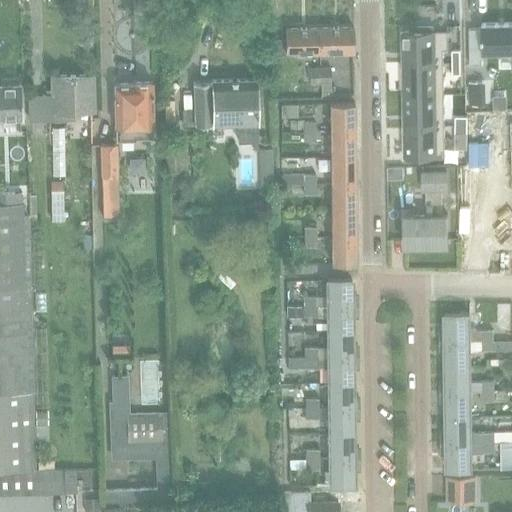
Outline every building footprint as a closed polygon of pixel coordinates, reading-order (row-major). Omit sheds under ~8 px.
[(482,27),(469,28),(470,64),(483,64),(483,51),(498,50),(498,53),(511,52),(511,22),(482,23),(482,27)] [(418,29),(402,29),(403,62),(443,61),(443,48),(448,48),(448,29),(433,29),(433,25),(418,25),(418,29)] [(353,26),(319,27),(319,52),(343,52),(343,48),(354,47),(353,26)] [(319,52),(319,27),(284,27),(285,49),(297,48),(297,53),(319,52)] [(460,49),(452,49),(452,61),(460,61),(460,49)] [(443,61),(403,62),(403,93),(444,92),(443,61)] [(460,61),(452,61),(452,73),(460,73),(460,61)] [(320,82),(320,67),(309,67),(309,82),(320,82)] [(329,67),(320,67),(320,82),(321,82),(330,82),(329,67)] [(52,94),(29,95),(29,118),(74,117),(74,109),(94,109),(93,74),(52,75),(52,94)] [(257,140),(255,78),(211,79),(211,81),(192,82),(192,102),(180,103),(181,123),(193,122),(237,121),(238,140),(252,140),(257,140)] [(472,81),(473,103),(495,102),(494,80),(472,81)] [(152,135),(151,124),(153,124),(152,81),(133,82),(133,83),(115,83),(115,124),(116,124),(116,139),(126,138),(136,138),(136,136),(152,135)] [(330,82),(321,82),(321,93),(330,93),(330,82)] [(20,84),(0,84),(0,118),(21,118),(20,84)] [(444,92),(403,93),(403,124),(444,124),(444,92)] [(355,129),(355,102),(330,102),(331,129),(355,129)] [(296,103),(281,103),(281,116),(296,115),(296,103)] [(467,115),(455,115),(455,123),(467,123),(467,115)] [(300,117),(290,117),(290,126),(300,126),(300,117)] [(303,118),(303,130),(315,129),(315,118),(303,118)] [(467,123),(455,123),(455,131),(467,131),(467,123)] [(444,124),(403,124),(404,156),(445,156),(444,124)] [(315,141),(315,129),(303,130),(303,141),(315,141)] [(355,155),(355,129),(331,129),(331,155),(355,155)] [(166,172),(187,172),(187,142),(165,143),(166,172)] [(100,144),(101,177),(116,177),(116,144),(100,144)] [(355,181),(355,155),(331,155),(331,182),(355,181)] [(304,171),(284,171),(284,182),(304,182),(304,171)] [(304,171),(304,182),(316,182),(315,171),(304,171)] [(427,213),(405,213),(406,243),(448,242),(448,213),(442,213),(442,187),(447,187),(447,171),(423,171),(423,188),(431,187),(431,198),(427,198),(427,213)] [(117,217),(116,177),(101,177),(102,217),(117,217)] [(63,179),(50,180),(50,219),(63,219),(63,179)] [(356,208),(355,181),(331,182),(331,208),(356,208)] [(316,193),(316,182),(304,182),(304,193),(316,193)] [(0,469),(34,469),(32,390),(27,192),(21,192),(0,192),(0,469)] [(356,234),(356,208),(331,208),(332,234),(356,234)] [(304,224),(304,234),(316,234),(316,224),(304,224)] [(316,246),(316,234),(304,234),(304,246),(316,246)] [(356,261),(356,234),(332,234),(332,261),(356,261)] [(351,294),(351,278),(326,279),(327,305),(356,304),(356,294),(351,294)] [(304,296),(304,305),(316,305),(316,296),(304,296)] [(356,315),(356,304),(327,305),(327,330),(351,330),(351,315),(356,315)] [(304,305),(288,305),(288,316),(304,315),(304,305)] [(317,316),(316,305),(304,305),(304,315),(304,317),(317,316)] [(496,328),(506,328),(506,307),(496,307),(496,328)] [(470,329),(470,312),(446,312),(446,326),(441,326),(441,339),(470,338),(479,338),(479,329),(470,329)] [(479,329),(479,338),(492,338),(492,329),(479,329)] [(352,345),(351,330),(327,330),(327,356),(356,355),(356,345),(352,345)] [(470,364),(470,338),(441,339),(441,351),(446,351),(446,364),(470,364)] [(492,350),(492,338),(479,338),(479,350),(492,350)] [(499,338),(492,338),(492,350),(511,350),(511,338),(510,338),(499,338)] [(304,345),(305,356),(317,356),(317,345),(304,345)] [(357,366),(356,355),(327,356),(328,381),(352,381),(352,366),(357,366)] [(305,356),(288,356),(288,368),(305,368),(305,356)] [(317,367),(317,356),(305,356),(305,368),(317,367)] [(471,389),(470,364),(446,364),(446,378),(441,378),(441,389),(471,389)] [(127,413),(126,375),(112,376),(114,415),(111,415),(112,456),(156,455),(158,488),(103,490),(103,504),(173,502),(169,416),(160,416),(159,412),(127,413)] [(480,380),(480,389),(493,389),(493,380),(480,380)] [(352,396),(352,381),(328,381),(328,407),(357,406),(357,396),(352,396)] [(471,415),(471,389),(441,389),(441,402),(446,402),(446,415),(471,415)] [(493,401),(493,389),(480,389),(480,401),(493,401)] [(305,397),(305,407),(318,407),(318,397),(305,397)] [(357,417),(357,406),(328,407),(328,432),(353,432),(353,417),(357,417)] [(318,419),(318,407),(305,407),(305,419),(318,419)] [(48,410),(36,410),(37,440),(49,439),(48,410)] [(471,430),(471,415),(446,415),(446,429),(442,429),(442,440),(471,440),(480,440),(480,430),(471,430)] [(511,429),(493,430),(493,440),(511,439),(511,429)] [(480,430),(480,440),(493,440),(493,430),(480,430)] [(353,447),(353,432),(328,432),(329,458),(358,457),(358,447),(353,447)] [(471,467),(471,440),(442,440),(442,453),(446,453),(447,467),(471,467)] [(494,451),(493,440),(480,440),(481,451),(494,451)] [(306,449),(306,458),(318,458),(318,449),(306,449)] [(358,468),(358,457),(329,458),(329,484),(354,484),(353,468),(358,468)] [(319,470),(318,458),(306,458),(306,470),(319,470)] [(65,468),(49,469),(50,491),(65,491),(65,468)] [(0,492),(35,492),(34,469),(0,469),(0,492)] [(50,491),(49,469),(34,469),(35,492),(50,491)] [(476,500),(476,474),(447,474),(447,500),(476,500)] [(511,482),(500,483),(500,499),(511,498),(511,482)] [(98,497),(85,497),(86,510),(98,509),(98,497)] [(308,511),(336,511),(336,499),(308,500),(308,511)]
